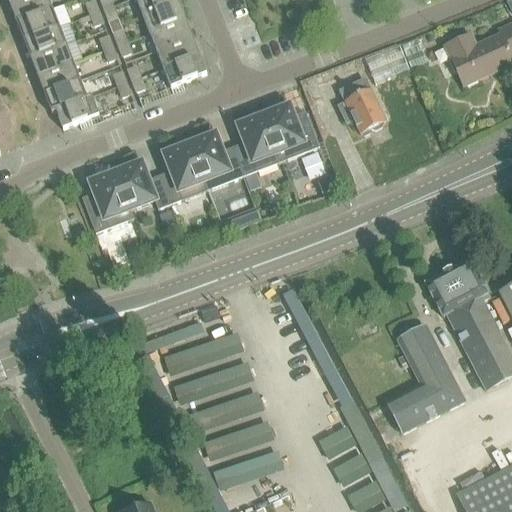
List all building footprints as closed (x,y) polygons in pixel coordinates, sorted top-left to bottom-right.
[(31,0),(6,0),(10,8),(31,0)] [(47,0),(31,0),(10,8),(17,26),(26,23),(41,17),(53,12),(47,0)] [(104,13),(113,10),(108,0),(106,0),(100,2),(104,13)] [(176,0),(137,0),(136,0),(143,18),(179,5),(176,0)] [(91,18),(99,15),(95,4),(86,8),(91,18)] [(179,5),(143,18),(150,36),(186,23),(179,5)] [(113,10),(104,13),(109,24),(117,21),(113,10)] [(26,23),(17,26),(24,44),(33,41),(48,35),(60,30),(53,12),(41,17),(26,23)] [(99,15),(91,18),(95,29),(103,26),(99,15)] [(186,23),(150,36),(157,54),(193,41),(186,23)] [(511,61),(510,58),(511,56),(511,29),(497,37),(499,41),(475,52),(469,40),(446,51),(463,90),(511,67),(511,61)] [(55,53),(66,48),(60,30),(48,35),(33,41),(24,44),(31,62),(40,59),(55,53)] [(118,49),(127,46),(122,35),(114,38),(118,49)] [(104,54),(113,51),(109,40),(100,43),(104,54)] [(157,54),(163,72),(200,59),(193,41),(157,54)] [(127,46),(118,49),(123,60),(131,56),(127,46)] [(40,59),(31,62),(38,80),(73,66),(66,48),(55,53),(40,59)] [(113,51),(104,54),(109,65),(117,62),(113,51)] [(163,72),(174,98),(185,94),(182,87),(207,78),(200,59),(163,72)] [(68,89),(80,84),(73,66),(38,80),(44,98),(53,95),(68,89)] [(132,85),(140,81),(136,71),(128,74),(132,85)] [(118,90),(127,87),(122,76),(114,79),(118,90)] [(140,81),(132,85),(136,95),(145,92),(140,81)] [(326,96),(320,81),(302,88),(307,103),(322,97),(326,96)] [(53,95),(44,98),(52,117),(56,115),(56,114),(60,112),(64,111),(75,107),(79,105),(87,102),(87,101),(80,84),(68,89),(53,95)] [(339,110),(347,127),(354,123),(361,138),(371,133),(376,134),(382,131),(383,127),(385,126),(365,84),(341,95),(347,107),(339,110)] [(127,87),(118,90),(122,101),(131,98),(127,87)] [(331,119),(322,97),(307,103),(316,125),(327,121),(331,119)] [(93,129),(91,122),(99,119),(91,99),(87,101),(87,102),(79,105),(75,107),(64,111),(60,112),(56,114),(56,115),(63,133),(71,130),(79,127),(82,133),(93,129)] [(263,120),(281,166),(319,152),(305,116),(293,120),(288,106),(274,111),(275,115),(263,120)] [(281,166),(263,120),(251,124),(250,121),(236,126),(244,147),(233,151),(244,180),(281,166)] [(244,180),(233,151),(222,155),(214,135),(200,140),(202,144),(190,148),(204,186),(207,195),(244,180)] [(204,186),(190,148),(178,153),(176,149),(162,155),(170,175),(159,180),(171,209),(183,204),(179,195),(204,186)] [(116,177),(131,214),(155,204),(158,214),(171,209),(159,180),(148,184),(140,163),(126,169),(128,172),(116,177)] [(131,214),(116,177),(104,182),(102,178),(88,183),(94,197),(82,202),(96,238),(134,223),(131,214)] [(340,192),(335,180),(318,186),(323,200),(337,194),(337,193),(340,192)] [(260,224),(256,212),(244,216),(249,229),(260,224)] [(451,273),(444,276),(444,277),(441,278),(436,277),(429,280),(428,285),(425,287),(443,320),(447,318),(486,393),(511,379),(511,361),(481,300),(488,297),(470,263),(451,273)] [(123,277),(119,267),(109,271),(113,281),(123,277)] [(511,289),(499,296),(511,320),(511,289)] [(368,325),(355,331),(359,339),(372,333),(368,325)] [(369,415),(371,420),(389,411),(403,437),(465,405),(426,330),(398,345),(421,389),(387,406),(386,406),(369,415)] [(511,511),(511,470),(458,498),(465,511),(511,511)]
